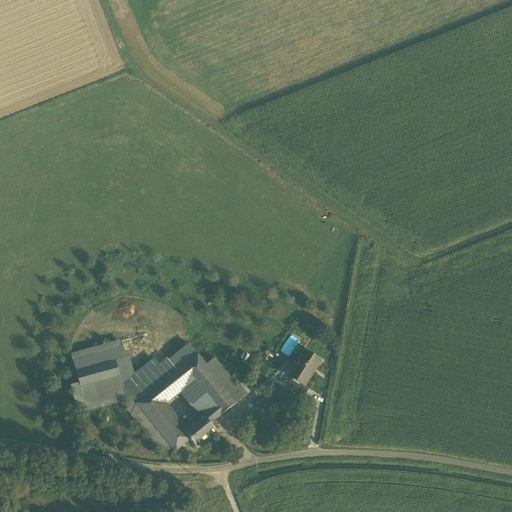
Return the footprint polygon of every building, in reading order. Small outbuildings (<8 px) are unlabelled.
[(70,355),(76,373),(115,362),(120,378),(122,385),(130,379),(119,341),(70,355)] [(189,345),(168,362),(176,373),(177,372),(197,355),(189,345)] [(292,379),(304,387),(304,386),(320,362),(305,352),(294,368),(297,370),(292,379)] [(236,404),(225,390),(206,366),(197,355),(177,372),(186,384),(190,380),(195,387),(196,386),(214,408),(220,416),(236,404)] [(214,359),(206,366),(225,390),(233,383),(214,359)] [(170,377),(176,373),(168,362),(167,362),(158,366),(154,360),(130,379),(122,385),(125,399),(127,411),(160,453),(166,460),(174,453),(136,405),(170,377)] [(76,373),(79,384),(80,389),(120,378),(115,362),(76,373)] [(289,377),(292,379),(297,370),(294,368),(289,377)] [(170,377),(179,389),(186,384),(177,372),(176,373),(170,377)] [(179,389),(170,377),(136,405),(174,453),(190,440),(184,433),(184,432),(161,404),(177,391),(179,389)] [(77,412),(125,399),(122,385),(120,378),(80,389),(79,384),(70,386),(77,412)] [(287,387),(304,397),(309,389),(304,386),(304,387),(292,379),(287,387)] [(190,380),(186,384),(179,389),(177,391),(200,419),(204,416),(208,413),(214,408),(196,386),(195,387),(190,380)] [(225,390),(236,404),(245,397),(239,390),(233,383),(225,390)] [(239,390),(245,397),(250,393),(244,386),(239,390)] [(208,413),(214,421),(220,416),(214,408),(208,413)] [(204,416),(210,425),(214,421),(208,413),(204,416)] [(190,440),(196,448),(216,432),(210,425),(204,416),(200,419),(184,432),(184,433),(190,440)]
